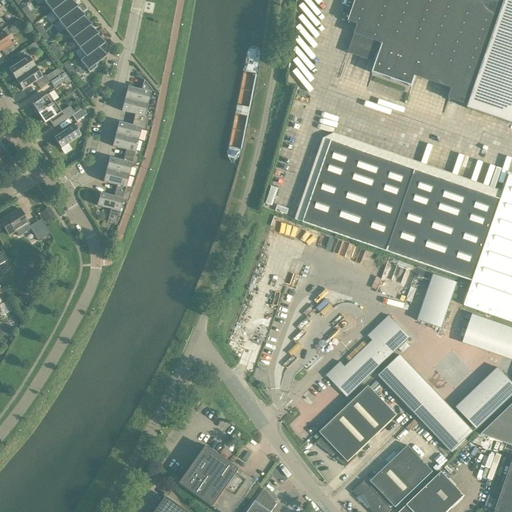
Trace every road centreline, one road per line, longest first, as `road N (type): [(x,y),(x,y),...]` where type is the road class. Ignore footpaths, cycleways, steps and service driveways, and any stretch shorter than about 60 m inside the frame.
road 1 (unclassified): [(195,341),(258,150),(283,0)]
road 2 (unclassified): [(331,511),(195,341)]
road 3 (residential): [(63,190),(97,167),(137,0)]
road 4 (unclassified): [(0,438),(70,331),(96,262)]
road 5 (unclassified): [(98,511),(195,341)]
